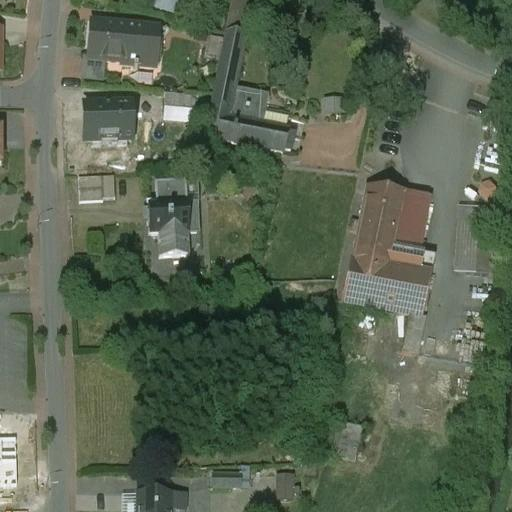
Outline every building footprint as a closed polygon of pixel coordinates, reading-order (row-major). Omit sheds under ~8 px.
[(180,13),(181,0),(156,0),(155,9),(180,13)] [(252,0),(232,0),(225,36),(244,40),(252,0)] [(158,32),(91,26),(87,60),(122,63),(121,69),(133,70),(132,74),(136,74),(136,73),(137,74),(138,69),(153,70),(154,51),(156,52),(158,32)] [(208,38),(174,29),(171,42),(192,48),(193,46),(206,50),(208,38)] [(219,63),(203,140),(281,156),(282,153),(289,154),(292,138),(285,136),(286,133),(260,128),(266,99),(233,92),(244,40),(225,36),(223,42),(219,63)] [(223,42),(208,38),(206,50),(203,60),(219,63),(223,42)] [(193,99),(164,96),(163,96),(161,110),(192,113),(193,99)] [(130,106),(83,107),(84,144),(131,143),(131,142),(150,142),(150,123),(131,124),(130,106)] [(113,180),(77,181),(78,205),(102,204),(102,202),(114,201),(113,180)] [(155,207),(146,207),(148,239),(157,239),(158,261),(189,260),(187,237),(198,236),(197,204),(186,205),(185,184),(154,185),(155,207)] [(366,189),(342,305),(408,317),(400,356),(413,358),(430,276),(389,268),(403,196),(366,189)] [(499,212),(478,210),(475,255),(496,257),(499,212)] [(362,429),(339,424),(331,458),(355,464),(362,429)] [(240,478),(211,477),(211,490),(240,490),(240,478)] [(291,478),(277,478),(277,502),(291,502),(291,496),(297,496),(297,491),(291,491),(291,478)] [(183,511),(184,499),(137,498),(136,511),(183,511)]
